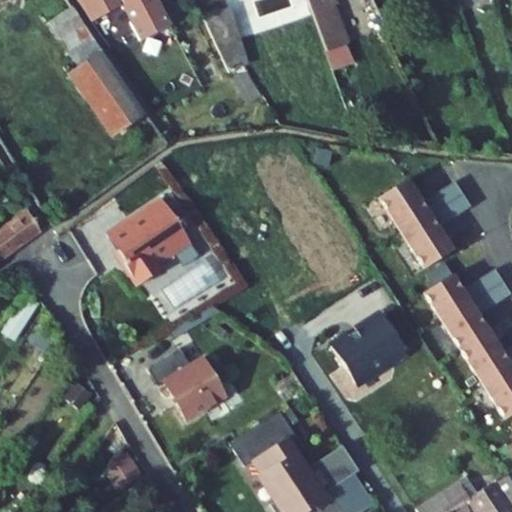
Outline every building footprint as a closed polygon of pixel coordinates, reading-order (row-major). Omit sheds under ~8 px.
[(101,50),(66,0),(29,0),(46,26),(49,25),(78,67),(101,50)] [(170,26),(155,0),(75,0),(113,55),(123,50),(106,16),(121,9),(137,43),(170,26)] [(303,0),(311,17),(333,9),(329,0),(303,0)] [(106,16),(123,50),(137,43),(121,9),(106,16)] [(333,9),(311,17),(324,53),(346,45),(333,9)] [(226,11),(203,18),(229,73),(243,65),(226,11)] [(101,50),(78,67),(46,90),(36,78),(15,92),(16,112),(60,173),(146,114),(101,50)] [(422,203),(408,180),(379,198),(402,233),(430,215),(422,203)] [(422,203),(430,215),(462,195),(454,182),(422,203)] [(439,228),(470,207),(462,195),(430,215),(439,228)] [(140,236),(117,252),(137,286),(160,272),(155,263),(187,243),(163,205),(154,211),(152,207),(130,221),(140,236)] [(0,260),(40,231),(29,213),(0,233),(0,260)] [(430,215),(402,233),(425,269),(453,251),(439,228),(430,215)] [(140,236),(130,221),(107,237),(117,252),(140,236)] [(461,291),(469,303),(471,302),(502,282),(494,270),(461,291)] [(452,276),(423,294),(504,420),(511,415),(511,370),(510,367),(502,354),(478,316),(469,303),(461,291),(452,276)] [(469,303),(478,316),(510,295),(502,282),(471,302),(469,303)] [(0,335),(14,344),(39,306),(24,297),(0,335)] [(330,347),(354,385),(405,352),(378,312),(353,328),(355,331),(330,347)] [(511,347),(502,354),(510,367),(511,365),(511,347)] [(164,385),(186,421),(223,399),(199,360),(188,368),(177,350),(146,369),(158,389),(164,385)] [(327,492),(350,477),(334,451),(308,468),(304,462),(301,464),(293,453),(305,445),(293,426),(283,410),(229,442),(244,467),(254,461),(262,474),(279,500),(275,502),(269,506),(273,511),(306,511),(305,510),(313,505),(317,510),(332,500),(327,492)] [(102,477),(120,495),(141,474),(123,456),(102,477)] [(511,511),(511,483),(507,475),(468,500),(449,511),(511,511)] [(418,511),(449,511),(468,500),(457,484),(417,510),(418,511)]
